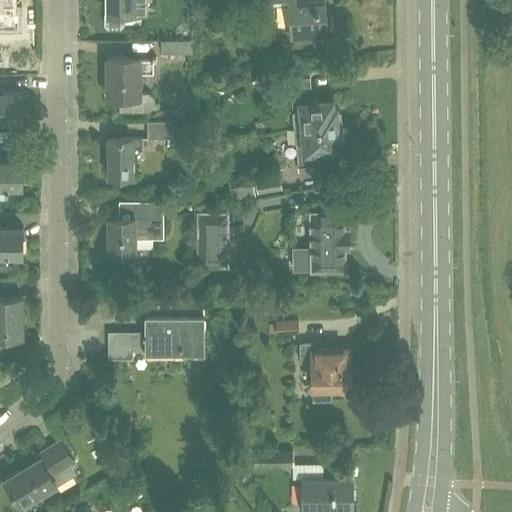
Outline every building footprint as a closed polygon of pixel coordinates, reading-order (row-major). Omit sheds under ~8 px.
[(0,0),(0,31),(10,32),(10,20),(10,0),(0,0)] [(106,0),(107,14),(104,14),(104,25),(108,28),(121,28),(124,25),(124,14),(145,14),(145,0),(106,0)] [(287,0),(290,34),(327,32),(325,0),(287,0)] [(194,40),(161,40),(161,53),(193,53),(194,40)] [(147,93),(139,93),(139,73),(154,73),(153,57),(139,57),(108,57),(108,96),(120,96),(120,109),(148,109),(154,104),(154,98),(147,93)] [(291,91),(294,128),(342,123),(341,111),(336,107),(333,107),(332,99),(304,102),(303,90),(311,89),(310,77),(276,80),(277,92),(291,91)] [(0,138),(9,139),(9,119),(21,119),(21,91),(0,90),(0,138)] [(172,138),(172,121),(147,121),(148,138),(172,138)] [(337,148),(336,140),(339,139),(343,134),(342,123),(294,128),(298,167),(311,165),(310,156),(317,156),(318,155),(319,155),(320,154),(321,153),(322,152),(322,151),(322,150),(322,149),(337,148)] [(132,176),(132,148),(143,148),(143,137),(108,137),(108,176),(132,176)] [(0,155),(0,154),(0,187),(21,188),(21,159),(4,159),(4,162),(0,162),(0,155)] [(255,179),(254,179),(257,194),(281,189),(279,176),(266,178),(264,165),(254,167),(255,179)] [(135,251),(135,230),(163,230),(163,200),(139,200),(139,216),(135,216),(135,217),(109,217),(109,251),(135,251)] [(343,210),(310,211),(311,246),(293,247),(293,268),(344,267),(343,246),(347,246),(347,228),(343,228),(343,210)] [(198,212),(199,264),(227,264),(227,212),(198,212)] [(0,269),(7,269),(8,255),(22,255),(22,227),(17,227),(8,227),(0,227),(0,269)] [(22,296),(0,295),(0,335),(22,335),(22,296)] [(145,350),(145,352),(204,351),(204,297),(145,297),(145,331),(108,331),(108,359),(133,358),(133,351),(145,350)] [(298,334),(298,322),(268,323),(269,334),(276,333),(276,334),(298,334)] [(301,360),(314,360),(314,398),(331,398),(331,383),(348,383),(348,367),(347,367),(347,350),(314,350),(314,343),(301,343),(301,360)] [(81,431),(85,428),(91,438),(102,431),(89,409),(74,419),(81,431)] [(27,465),(4,478),(20,505),(57,483),(75,472),(70,463),(73,461),(59,440),(37,454),(39,457),(27,465)] [(294,467),(294,449),(254,450),(254,467),(294,467)] [(322,511),(323,509),(354,509),(353,477),(301,477),(302,509),(303,509),(303,511),(322,511)] [(235,496),(226,485),(217,493),(226,504),(235,496)]
